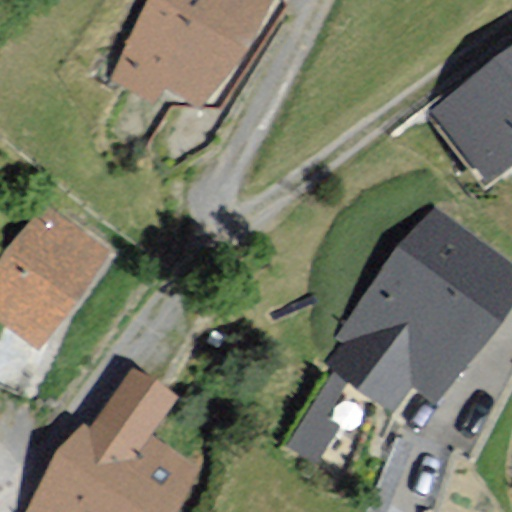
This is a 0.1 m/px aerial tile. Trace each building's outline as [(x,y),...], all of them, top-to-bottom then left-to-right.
[(261,0),(167,0),(122,75),(153,94),(170,78),(202,97),(261,0)] [(511,56),(443,107),(489,169),(511,151),(511,56)] [(103,253),(46,213),(0,278),(0,310),(41,339),(103,253)] [(511,284),(432,222),(347,332),(355,338),(336,363),(391,406),(415,375),(431,387),(511,284)] [(167,511),(195,469),(149,440),(178,396),(137,369),(94,436),(86,430),(32,511),(167,511)]
